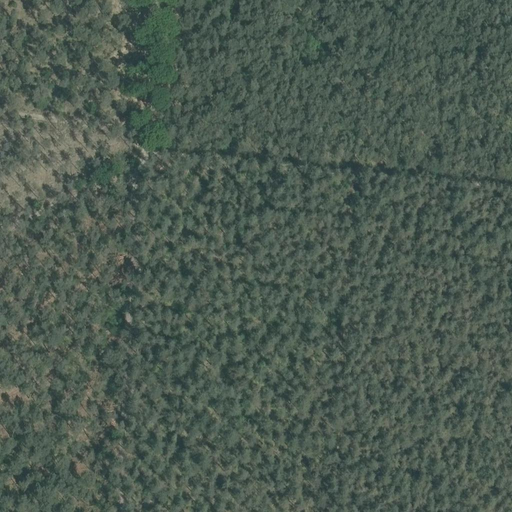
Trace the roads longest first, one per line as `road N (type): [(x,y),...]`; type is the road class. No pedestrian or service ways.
road 1 (track): [(155,150),(511,188)]
road 2 (track): [(139,166),(117,511)]
road 3 (track): [(351,172),(336,511)]
road 4 (track): [(0,232),(139,166)]
road 5 (track): [(155,150),(145,121),(155,0)]
road 6 (track): [(0,108),(145,121)]
